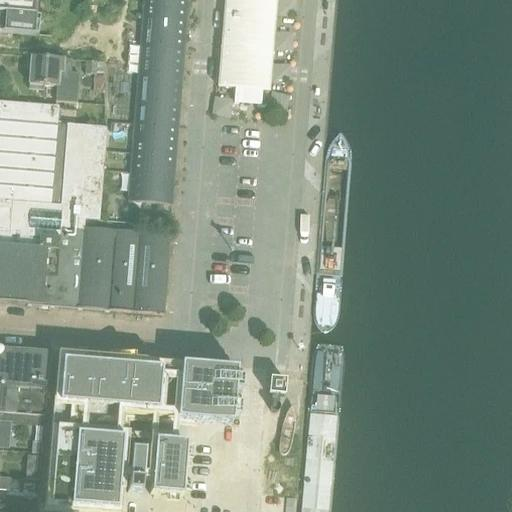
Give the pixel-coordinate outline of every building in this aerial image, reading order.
[(0,0),(0,14),(38,18),(39,0),(0,0)] [(135,106),(128,202),(139,203),(171,206),(187,0),(143,0),(143,8),(135,106)] [(268,92),(275,0),(224,0),(217,88),(268,92)] [(34,18),(0,14),(0,33),(33,37),(34,18)] [(77,75),(71,74),(71,61),(62,61),(30,58),(28,90),(42,91),(43,87),(55,88),(54,103),(76,104),(77,75)] [(103,94),(103,93),(103,83),(103,76),(102,76),(102,63),(84,63),(84,75),(92,76),(92,93),(103,94)] [(57,108),(0,102),(0,303),(26,306),(26,307),(78,310),(83,231),(84,222),(98,223),(105,129),(66,126),(56,125),(57,108)] [(162,316),(166,275),(168,238),(83,231),(78,310),(162,316)] [(0,387),(0,388),(46,391),(49,355),(4,352),(0,351),(0,387)] [(52,409),(44,505),(68,507),(67,511),(91,511),(92,509),(116,511),(123,416),(231,425),(236,370),(61,356),(57,409),(52,409)] [(275,373),(273,388),(289,390),(290,374),(275,373)] [(0,413),(44,417),(46,391),(0,388),(0,387),(0,413)] [(279,405),(275,403),(270,405),(270,410),(273,412),(277,412),(280,409),(279,405)] [(43,428),(44,417),(0,413),(0,424),(2,425),(43,428)] [(181,498),(185,445),(153,442),(149,495),(181,498)] [(31,443),(30,455),(40,455),(41,444),(31,443)] [(139,494),(143,452),(130,451),(127,493),(139,494)] [(25,471),(25,481),(38,482),(39,472),(25,471)] [(0,491),(8,492),(9,481),(0,479),(0,491)]
